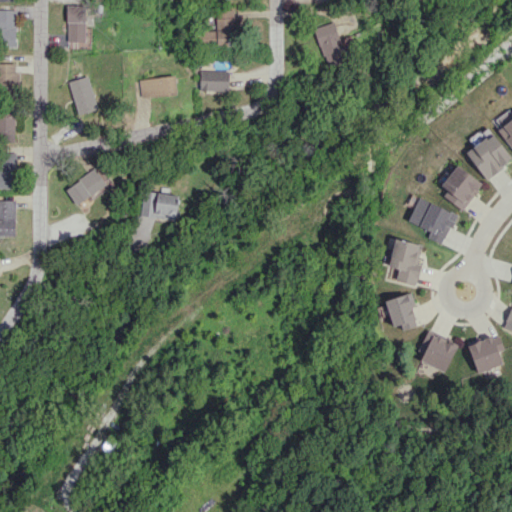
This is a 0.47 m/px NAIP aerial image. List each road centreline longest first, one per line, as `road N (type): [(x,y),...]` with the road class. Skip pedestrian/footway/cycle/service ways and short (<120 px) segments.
road 1 (residential): [(276,0),(277,67),(255,105),(47,159),(40,262),(0,332)]
road 2 (residential): [(42,172),(37,0)]
